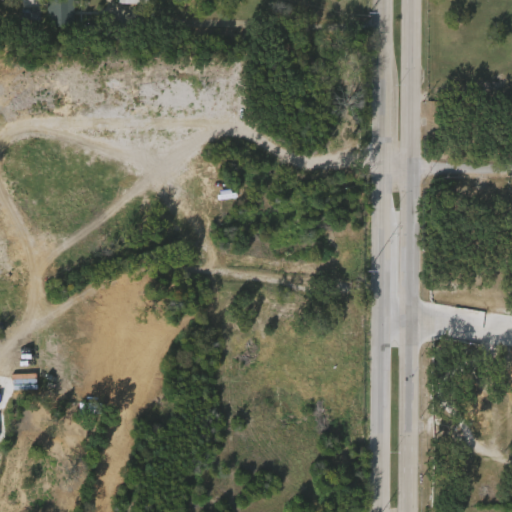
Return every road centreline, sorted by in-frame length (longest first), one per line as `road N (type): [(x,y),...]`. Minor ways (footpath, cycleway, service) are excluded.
road 1 (secondary): [(378,0),(374,511)]
road 2 (secondary): [(407,511),(410,0)]
road 3 (residential): [(375,172),(511,173)]
